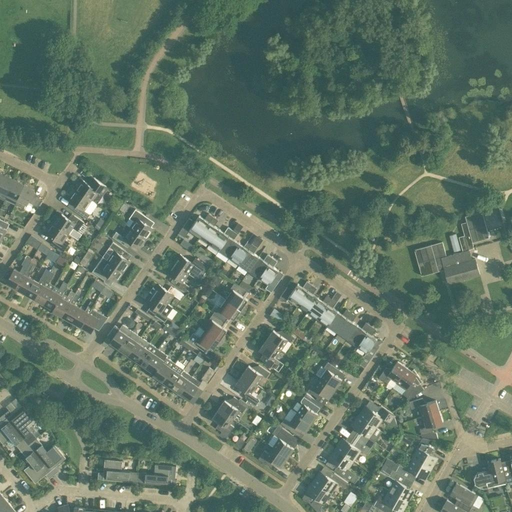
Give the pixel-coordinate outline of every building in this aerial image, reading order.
[(7,195),(14,179),(5,175),(0,184),(0,197),(4,200),(5,199),(7,195)] [(81,179),(74,189),(91,200),(98,191),(103,194),(107,187),(93,177),(88,184),(81,179)] [(7,195),(5,199),(14,204),(24,184),(14,179),(7,195)] [(34,189),(24,184),(14,204),(23,208),(25,204),(27,204),(28,202),(37,206),(40,199),(31,194),(34,189)] [(96,204),(91,200),(74,189),(68,199),(79,207),(76,212),(86,219),(96,204)] [(133,221),(130,227),(146,238),(153,228),(141,221),(145,216),(135,209),(129,218),(133,221)] [(444,269),(448,283),(479,274),(475,259),(471,260),(469,249),(474,248),(472,242),(489,237),(482,211),(465,216),(466,222),(461,223),(464,235),(458,237),(462,251),(446,255),(442,242),(415,249),(422,275),(438,271),(444,269)] [(59,212),(52,222),(68,233),(72,228),(77,231),(83,222),(74,215),(70,220),(59,212)] [(184,237),(189,229),(199,236),(213,216),(208,213),(204,218),(199,215),(194,222),(189,218),(178,233),(184,237)] [(214,225),(218,220),(213,216),(199,236),(209,243),(219,229),(214,225)] [(64,239),(68,233),(52,222),(45,231),(56,240),(53,245),(63,251),(69,242),(64,239)] [(139,248),(146,238),(130,227),(123,237),(115,231),(112,237),(124,245),(128,240),(139,248)] [(219,229),(209,243),(219,250),(232,230),(227,227),(224,232),(219,229)] [(232,230),(219,250),(229,256),(238,242),(233,239),(237,233),(232,230)] [(33,234),(29,241),(67,265),(71,258),(33,234)] [(238,242),(229,256),(239,263),(252,244),(247,240),(243,246),(238,242)] [(114,250),(107,260),(123,271),(130,261),(119,253),(122,248),(112,242),(109,247),(114,250)] [(253,253),(257,247),(252,244),(239,263),(248,270),(258,256),(253,253)] [(195,258),(192,262),(179,254),(173,263),(188,273),(195,278),(201,270),(202,270),(205,265),(195,258)] [(258,256),(248,270),(258,277),(272,257),(267,254),(263,260),(258,256)] [(6,283),(16,288),(31,261),(25,257),(21,264),(23,265),(19,271),(14,268),(6,283)] [(83,257),(80,262),(85,265),(88,260),(83,257)] [(277,261),(272,257),(258,277),(268,284),(265,288),(271,292),(279,280),(274,277),(278,270),(273,266),(277,261)] [(116,281),(123,271),(107,260),(103,265),(98,262),(92,271),(101,278),(105,273),(116,281)] [(28,276),(35,263),(31,261),(16,288),(25,293),(33,279),(28,276)] [(182,282),(188,273),(173,263),(167,271),(182,282),(178,287),(185,291),(189,286),(182,282)] [(46,268),(38,282),(33,279),(25,293),(34,298),(42,284),(43,284),(48,275),(50,271),(46,268)] [(43,284),(42,284),(34,298),(44,304),(52,289),(54,286),(54,285),(49,282),(54,273),(50,271),(48,275),(43,284)] [(217,274),(212,280),(217,284),(222,277),(217,274)] [(52,289),(44,304),(53,309),(61,295),(63,293),(68,284),(63,281),(59,289),(54,286),(52,289)] [(288,297),(298,304),(311,285),(306,281),(302,287),(297,283),(293,290),(287,286),(279,297),(285,301),(288,297)] [(100,282),(96,288),(101,291),(105,285),(100,282)] [(231,291),(225,299),(244,312),(246,307),(245,303),(247,299),(243,296),(246,291),(245,290),(234,282),(229,290),(231,291)] [(158,284),(152,293),(167,303),(173,295),(180,299),(183,294),(173,287),(170,292),(158,284)] [(311,285),(298,304),(307,311),(317,297),(312,294),(316,288),(311,285)] [(72,298),(75,293),(70,290),(68,295),(63,293),(61,295),(53,309),(52,311),(62,316),(70,302),(72,298)] [(161,312),(167,303),(152,293),(146,302),(158,310),(154,315),(164,322),(168,317),(161,312)] [(317,297),(307,311),(317,318),(331,298),(326,295),(322,300),(317,297)] [(331,298),(317,318),(327,325),(337,311),(332,307),(336,302),(331,298)] [(218,305),(213,312),(225,321),(229,316),(233,319),(236,315),(240,315),(244,312),(225,299),(220,306),(218,305)] [(81,326),(89,312),(91,309),(94,303),(90,301),(87,306),(85,310),(79,307),(71,321),(81,326)] [(70,302),(62,316),(71,321),(79,307),(70,302)] [(89,312),(81,326),(91,332),(94,327),(99,330),(108,317),(92,308),(89,312)] [(288,317),(274,308),(269,315),(283,324),(288,317)] [(337,311),(327,325),(337,332),(351,312),(346,308),(342,314),(337,311)] [(210,321),(204,329),(223,342),(225,338),(224,333),(226,329),(222,326),(225,321),(213,312),(208,320),(210,321)] [(351,312),(337,332),(347,338),(356,324),(352,321),(356,315),(351,312)] [(283,326),(293,332),(296,326),(287,320),(283,326)] [(356,324),(347,338),(357,345),(370,326),(365,322),(361,328),(356,324)] [(128,335),(131,330),(122,324),(119,328),(114,325),(107,335),(112,339),(110,342),(119,348),(128,335)] [(375,329),(370,326),(357,345),(366,352),(362,357),(362,359),(359,364),(364,368),(377,349),(372,345),(376,338),(371,335),(375,329)] [(221,344),(223,342),(204,329),(199,337),(197,335),(192,343),(204,351),(208,346),(212,350),(215,345),(221,344)] [(273,329),(266,339),(281,350),(287,340),(290,342),(294,337),(283,329),(279,334),(273,329)] [(137,341),(140,336),(131,330),(128,335),(119,348),(127,354),(137,341)] [(302,339),(307,342),(311,336),(306,333),(302,339)] [(146,348),(149,343),(140,336),(137,341),(127,354),(136,361),(145,347),(146,348)] [(179,342),(185,347),(188,343),(181,339),(179,342)] [(281,362),(275,357),(281,350),(266,339),(259,349),(264,353),(260,358),(262,359),(278,370),(282,365),(280,364),(281,362)] [(145,367),(158,349),(149,343),(146,348),(145,347),(136,361),(145,367)] [(158,349),(145,367),(154,373),(167,355),(158,349)] [(197,354),(203,359),(206,356),(199,351),(197,354)] [(195,354),(192,358),(198,363),(201,359),(195,354)] [(167,355),(154,373),(153,374),(162,381),(174,363),(166,356),(167,355)] [(387,383),(391,378),(397,382),(407,367),(397,361),(390,371),(385,367),(378,377),(387,383)] [(326,369),(320,378),(335,388),(341,379),(335,374),(338,369),(327,362),(324,367),(326,369)] [(183,369),(174,363),(162,381),(171,387),(183,369)] [(248,365),(242,374),(256,385),(263,375),(266,377),(269,372),(258,364),(255,369),(248,365)] [(192,376),(191,376),(180,393),(189,399),(198,387),(203,390),(216,371),(209,367),(201,378),(202,379),(201,382),(192,376)] [(413,369),(411,371),(407,367),(397,382),(396,383),(405,389),(402,394),(407,397),(406,399),(407,400),(423,389),(419,383),(422,380),(413,369)] [(183,369),(171,387),(180,393),(191,376),(183,370),(183,369)] [(250,394),(256,385),(242,374),(235,384),(248,393),(244,398),(255,405),(259,400),(250,394)] [(328,398),(335,388),(320,378),(313,387),(311,385),(307,391),(318,398),(321,393),(328,398)] [(302,403),(296,412),(311,423),(317,413),(316,412),(319,407),(314,404),(317,401),(305,393),(300,400),(300,401),(300,402),(302,403)] [(40,406),(44,401),(35,395),(31,400),(40,406)] [(419,406),(422,416),(439,411),(435,400),(424,403),(422,398),(409,402),(411,409),(419,406)] [(224,399),(218,408),(233,419),(239,410),(242,412),(245,407),(234,399),(231,404),(224,399)] [(8,409),(3,413),(28,444),(36,437),(26,425),(33,418),(22,405),(12,413),(8,409)] [(366,405),(358,415),(375,427),(381,419),(391,426),(397,426),(394,415),(380,405),(375,412),(366,405)] [(229,424),(233,419),(218,408),(212,417),(224,426),(221,431),(227,435),(234,427),(229,424)] [(442,422),(439,411),(422,416),(425,427),(419,429),(421,435),(422,436),(438,439),(435,429),(438,428),(439,426),(438,423),(442,422)] [(304,432),(311,423),(296,412),(290,421),(284,417),(280,423),(296,434),(299,429),(304,432)] [(21,450),(28,444),(3,413),(0,416),(0,419),(2,422),(0,423),(0,440),(3,444),(10,437),(21,450)] [(368,437),(375,427),(358,415),(351,426),(368,437)] [(272,447),(287,457),(297,443),(279,430),(276,436),(274,434),(268,443),(272,446),(272,447)] [(236,436),(232,442),(238,446),(242,440),(236,436)] [(36,437),(28,444),(53,474),(58,470),(55,466),(65,457),(54,444),(47,450),(36,437)] [(411,443),(417,446),(418,447),(412,458),(430,468),(437,457),(428,452),(433,445),(432,445),(434,440),(421,438),(414,437),(411,443)] [(343,438),(336,448),(352,460),(360,449),(343,438)] [(48,478),(53,474),(28,444),(21,450),(31,463),(24,469),(35,483),(45,474),(48,478)] [(266,457),(280,467),(287,457),(272,447),(268,453),(264,450),(258,458),(263,462),(266,457)] [(345,470),(352,460),(336,448),(328,459),(337,464),(333,469),(349,480),(352,475),(345,470)] [(510,461),(501,463),(505,483),(511,481),(511,455),(509,456),(510,461)] [(424,479),(430,468),(412,458),(406,469),(424,479)] [(483,488),(498,484),(505,483),(501,463),(499,458),(487,461),(488,467),(482,469),(483,473),(475,475),(473,477),(475,483),(483,488)] [(98,472),(97,478),(136,482),(137,472),(121,470),(122,461),(104,459),(103,472),(98,472)] [(154,473),(137,472),(136,482),(176,486),(176,479),(171,478),(172,465),(155,464),(154,473)] [(323,466),(313,481),(330,493),(337,482),(344,488),(347,483),(323,466)] [(383,473),(392,478),(396,471),(395,471),(387,466),(383,473)] [(395,479),(389,490),(407,501),(413,490),(395,479)] [(322,503),(330,493),(313,481),(306,491),(322,503)] [(458,500),(455,505),(468,511),(474,501),(473,496),(475,493),(456,482),(450,494),(457,498),(458,500)] [(401,511),(407,501),(389,490),(383,501),(401,511)] [(345,501),(350,505),(357,496),(351,492),(345,501)] [(1,493),(0,494),(0,508),(8,502),(1,493)] [(467,511),(468,511),(455,505),(446,499),(440,511),(442,511),(467,511)] [(368,510),(371,511),(372,511),(376,506),(374,505),(372,504),(366,501),(363,507),(368,510)] [(15,510),(8,502),(0,508),(0,511),(14,511),(15,510)]
